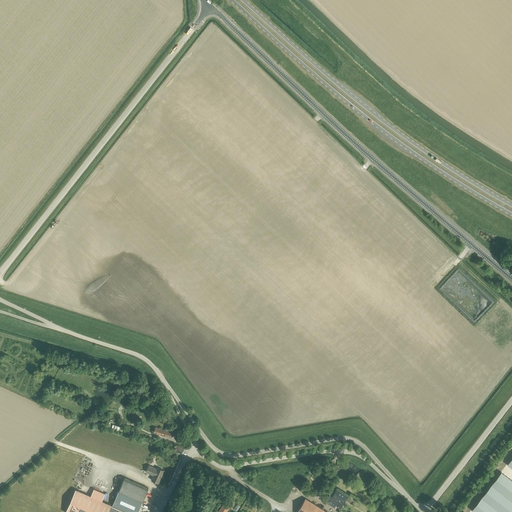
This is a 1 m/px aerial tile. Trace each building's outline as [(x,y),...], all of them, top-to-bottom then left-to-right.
[(153,433),(170,437),(172,432),(173,433),(174,429),(171,428),(171,427),(165,426),(164,430),(155,427),(153,433)] [(174,450),(181,454),(184,447),(179,445),(177,444),(175,447),(174,450)] [(151,480),(158,483),(164,471),(156,467),(155,468),(149,465),(146,472),(153,475),(151,480)] [(124,479),(118,492),(142,502),(147,489),(124,479)] [(75,489),(65,511),(127,511),(112,505),(102,501),(105,493),(94,488),(91,496),(75,489)] [(326,500),(340,508),(347,496),(336,489),(332,496),(329,494),(326,500)] [(118,492),(112,505),(128,511),(137,511),(142,502),(118,492)] [(219,511),(220,511),(225,511),(233,501),(228,498),(219,511)] [(326,511),(305,498),(296,511),(326,511)]
